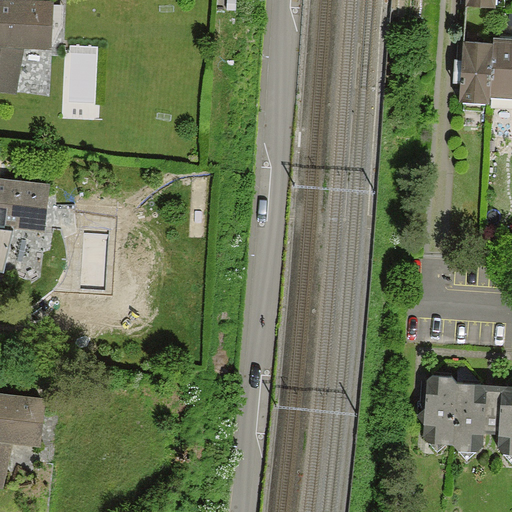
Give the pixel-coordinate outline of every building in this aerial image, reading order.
[(54,4),(0,2),(0,89),(15,92),(24,47),(50,48),(54,4)] [(493,96),(511,97),(511,40),(497,39),(497,44),(493,96)] [(493,96),(497,44),(467,43),(462,101),(492,103),(493,96)] [(51,184),(0,178),(0,269),(8,271),(19,225),(46,227),(51,184)] [(431,443),(456,446),(459,384),(454,378),(437,377),(431,382),(427,437),(431,443)] [(459,384),(456,446),(463,452),(479,452),(485,447),(487,434),(494,434),(497,387),(459,384)] [(511,388),(497,387),(494,434),(502,434),(501,448),(506,455),(511,455),(511,388)] [(46,399),(0,393),(0,484),(6,486),(16,440),(44,444),(46,399)]
